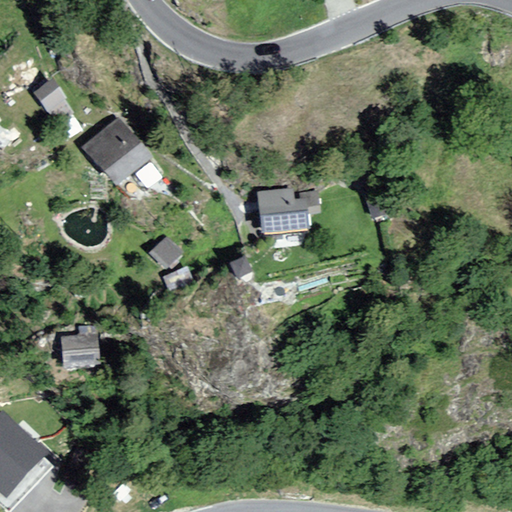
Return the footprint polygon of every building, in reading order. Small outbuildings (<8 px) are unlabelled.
[(73,118),(52,89),(36,100),(57,130),(73,118)] [(152,163),(121,127),(86,156),(117,192),(152,163)] [(254,202),(257,245),(304,241),(300,199),(254,202)] [(180,259),(166,246),(152,262),(165,274),(180,259)] [(94,378),(92,344),(60,346),(62,380),(94,378)] [(39,453),(0,417),(0,484),(6,490),(39,453)] [(93,471),(98,452),(79,447),(74,466),(93,471)]
